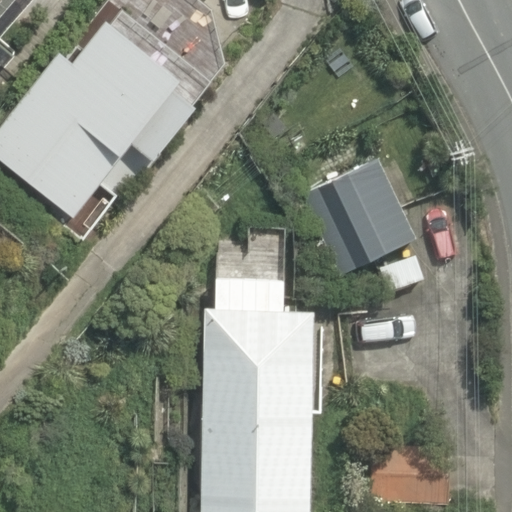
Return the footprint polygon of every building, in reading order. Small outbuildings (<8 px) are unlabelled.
[(0,0),(0,67),(63,0),(0,0)] [(234,91),(119,8),(13,152),(128,236),(234,91)] [(427,246),(398,170),(357,185),(386,262),(427,246)] [(313,281),(237,279),(236,312),(225,312),(219,511),(347,511),(353,312),(312,310),(313,281)] [(462,448),(388,441),(384,488),(459,494),(462,448)]
